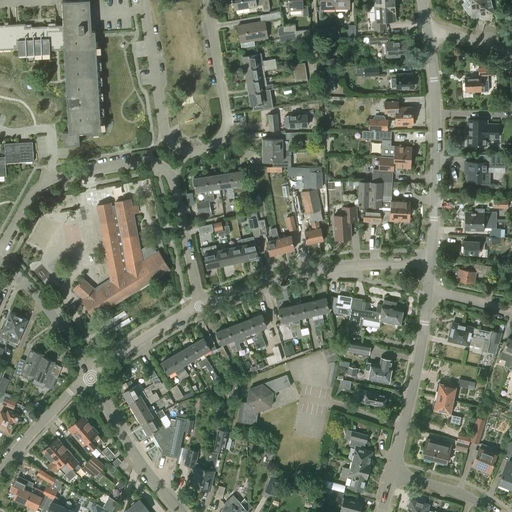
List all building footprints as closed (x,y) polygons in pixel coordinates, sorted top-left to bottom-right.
[(92,31),(91,21),(89,0),(73,0),(62,1),(63,24),(25,26),(25,23),(0,24),(0,49),(18,48),(19,55),(26,55),(27,62),(51,60),(50,49),(64,48),(65,48),(65,41),(68,41),(73,130),(63,131),(64,145),(80,144),(79,133),(93,132),(93,133),(99,133),(99,131),(101,131),(96,30),(92,31)] [(233,0),(235,9),(257,6),(255,0),(233,0)] [(262,0),(264,10),(270,9),(269,0),(262,0)] [(288,0),(290,10),(304,9),(302,0),(288,0)] [(490,19),(492,12),(493,12),(491,0),(465,0),(465,1),(473,13),(473,15),(476,15),(490,19)] [(374,29),(386,29),(386,21),(395,20),(395,13),(396,13),(395,4),(375,5),(376,21),(374,21),(374,29)] [(241,42),(268,37),(265,21),(238,25),(241,42)] [(344,36),(355,36),(355,25),(348,25),(348,29),(344,29),(344,36)] [(284,31),(283,26),(280,27),(277,29),(279,39),(274,40),(274,43),(310,37),(309,30),(295,31),(284,31)] [(317,36),(335,36),(335,27),(330,27),(330,28),(317,28),(317,36)] [(382,56),(400,56),(400,52),(407,52),(407,40),(381,41),(382,56)] [(262,61),(261,53),(243,56),(245,68),(275,63),(275,59),(262,61)] [(325,67),(340,67),(340,58),(325,58),(325,67)] [(247,81),(265,78),(264,70),(276,68),(275,63),(245,68),(247,81)] [(294,73),(306,71),(305,63),(292,65),(294,73)] [(365,76),(379,75),(379,66),(365,66),(365,76)] [(489,91),(488,84),(488,74),(493,74),(492,67),(479,67),(479,77),(464,78),(465,90),(482,90),(482,91),(489,91)] [(295,81),(307,79),(306,71),(294,73),(295,81)] [(397,78),(390,78),(390,87),(397,86),(397,87),(413,86),(413,76),(412,76),(412,73),(397,74),(397,78)] [(325,94),(335,93),(334,76),(324,76),(325,94)] [(266,85),(265,78),(247,81),(249,93),(273,89),(273,88),(272,84),(266,85)] [(251,105),(264,103),(267,102),(266,95),(279,92),(278,88),(273,88),(273,89),(249,93),(251,105)] [(399,106),(399,101),(385,101),(385,112),(396,112),(396,124),(413,124),(413,119),(413,109),(407,109),(407,106),(399,106)] [(270,127),(279,127),(278,114),(269,115),(270,127)] [(286,127),(307,126),(307,115),(285,116),(286,127)] [(385,119),(385,117),(383,115),(375,115),(373,117),(373,119),(369,119),(368,129),(387,130),(387,119),(385,119)] [(329,127),(334,124),(331,118),(326,121),(329,127)] [(488,120),(468,119),(468,144),(487,145),(487,137),(498,138),(499,124),(487,123),(488,120)] [(391,131),(362,130),(362,139),(375,139),(375,140),(382,140),(381,156),(394,156),(411,157),(412,148),(404,148),(405,146),(391,145),(391,131)] [(262,149),(290,149),(290,143),(289,132),(276,133),(276,138),(262,138),(262,149)] [(20,162),(34,161),(33,142),(19,143),(20,162)] [(6,163),(20,162),(19,143),(5,143),(6,157),(6,163)] [(290,166),(290,155),(290,149),(262,149),(263,161),(276,161),(277,167),(290,166)] [(379,169),(373,169),(372,180),(392,181),(392,167),(403,167),(403,165),(411,166),(411,157),(394,156),(381,156),(379,155),(379,169)] [(489,183),(490,172),(488,172),(488,162),(468,162),(468,181),(481,181),(481,183),(489,183)] [(321,166),(310,167),(311,188),(322,187),(321,166)] [(243,182),(242,170),(230,172),(234,197),(235,197),(234,192),(247,190),(246,182),(243,182)] [(234,197),(230,172),(218,174),(220,188),(228,187),(229,198),(234,197)] [(210,201),(214,200),(213,189),(220,188),(218,174),(206,176),(208,190),(210,201)] [(210,201),(208,190),(206,176),(194,178),(196,192),(203,190),(205,202),(198,203),(199,212),(210,211),(209,201),(210,201)] [(392,183),(392,182),(359,181),(359,197),(354,197),(354,205),(356,205),(390,207),(390,210),(410,211),(410,202),(404,202),(404,201),(391,200),(391,190),(392,189),(392,183)] [(317,188),(300,192),(305,214),(309,213),(321,210),(321,209),(321,208),(317,188)] [(110,278),(96,287),(94,288),(82,278),(73,289),(83,298),(84,300),(83,301),(92,317),(169,268),(158,250),(156,252),(151,244),(149,244),(140,250),(133,212),(138,211),(138,209),(137,205),(131,206),(130,198),(115,201),(116,205),(111,206),(110,202),(97,205),(110,278)] [(507,208),(507,199),(494,199),(493,208),(507,208)] [(343,240),(343,238),(351,238),(350,220),(357,220),(356,206),(342,206),(343,214),(334,215),(335,239),(338,239),(338,240),(343,240)] [(485,212),(485,209),(476,208),(476,212),(465,212),(465,220),(496,221),(496,213),(485,212)] [(410,219),(410,211),(390,210),(390,211),(363,210),(363,222),(381,222),(381,220),(402,221),(402,219),(410,219)] [(259,227),(260,235),(267,234),(264,219),(259,220),(257,212),(255,212),(256,213),(259,227)] [(259,227),(256,213),(251,214),(249,214),(252,228),(259,227)] [(289,230),(296,229),(293,216),(286,217),(289,230)] [(309,222),(304,223),(306,231),(305,231),(307,243),(323,240),(321,227),(320,228),(318,220),(309,222)] [(496,227),(496,221),(465,220),(465,228),(484,229),(484,226),(490,226),(490,227),(496,227)] [(200,233),(213,229),(212,223),(198,226),(200,233)] [(270,255),(282,251),(278,236),(276,227),(270,229),(272,239),(266,241),(270,255)] [(283,236),(283,234),(278,236),(282,251),(294,248),(290,235),(283,236)] [(485,248),(485,241),(465,241),(464,252),(479,253),(479,248),(485,248)] [(245,260),(258,258),(255,243),(242,245),(245,260)] [(220,266),(217,250),(216,245),(201,248),(203,254),(204,254),(207,268),(220,266)] [(233,263),(245,260),(242,245),(229,248),(233,263)] [(220,266),(233,263),(229,248),(217,250),(220,266)] [(491,274),(492,267),(470,262),(469,270),(459,268),(457,279),(474,282),(476,271),(491,274)] [(350,308),(352,297),(338,294),(336,305),(350,308)] [(320,325),(324,324),(321,312),(329,310),(326,297),(314,300),(320,325)] [(368,310),(370,301),(362,300),(362,299),(353,297),(352,306),(368,310)] [(395,307),(396,301),(384,298),(383,304),(378,303),(376,311),(401,316),(403,308),(395,307)] [(320,325),(314,300),(302,303),(305,316),(311,314),(313,320),(314,326),(316,336),(321,335),(319,325),(320,325)] [(297,338),(302,337),(299,323),(300,323),(298,317),(305,316),(302,303),(290,305),(296,329),(295,329),(297,338)] [(296,329),(290,305),(278,308),(281,321),(288,319),(291,330),(295,329),(296,329)] [(400,324),(401,316),(376,311),(368,310),(352,306),(351,306),(347,327),(360,330),(362,318),(379,322),(380,320),(400,324)] [(13,314),(11,313),(4,331),(1,330),(0,332),(0,335),(9,340),(19,316),(18,316),(17,314),(15,314),(13,314)] [(261,346),(265,345),(261,333),(262,333),(260,328),(266,326),(261,314),(250,318),(261,346)] [(21,317),(19,316),(9,340),(17,343),(19,338),(27,320),(25,319),(25,318),(22,317),(21,317)] [(261,346),(250,318),(239,322),(243,334),(244,334),(246,339),(252,337),(257,348),(261,346)] [(243,334),(239,322),(227,327),(236,351),(241,349),(238,342),(246,339),(244,334),(243,334)] [(491,332),(453,322),(451,331),(498,343),(501,333),(491,330),(491,332)] [(236,351),(227,327),(216,331),(220,343),(228,341),(232,352),(236,351)] [(496,351),(498,343),(451,331),(449,339),(482,347),(481,350),(487,351),(488,349),(496,351)] [(213,369),(209,362),(203,352),(209,348),(203,337),(192,343),(199,354),(202,360),(205,365),(209,371),(210,371),(213,369)] [(503,350),(502,349),(499,358),(506,361),(504,365),(509,367),(511,359),(511,339),(508,338),(503,350)] [(369,355),(371,344),(349,340),(349,344),(344,343),(342,351),(349,352),(349,351),(369,355)] [(199,354),(192,343),(182,349),(188,361),(199,354)] [(327,363),(340,358),(335,345),(322,349),(327,363)] [(221,358),(227,355),(223,346),(217,349),(221,358)] [(292,346),(283,349),(285,356),(294,353),(292,346)] [(184,377),(188,374),(182,364),(188,361),(182,349),(171,356),(184,377)] [(35,375),(44,355),(32,350),(27,361),(21,359),(15,374),(21,376),(23,370),(35,375)] [(56,376),(51,373),(55,363),(43,357),(44,355),(35,375),(34,378),(46,383),(45,386),(51,389),(56,376)] [(184,377),(171,356),(161,362),(167,373),(174,369),(180,379),(184,377)] [(390,367),(392,359),(381,357),(380,365),(366,362),(365,370),(390,375),(391,367),(390,367)] [(334,387),(338,362),(332,361),(327,385),(334,387)] [(356,375),(357,368),(349,366),(347,374),(356,375)] [(388,382),(390,375),(365,370),(364,377),(369,378),(388,382)] [(248,402),(240,401),(237,421),(256,424),(258,411),(271,406),(273,392),(291,385),(286,374),(250,388),(248,402)] [(120,385),(124,391),(123,392),(129,403),(145,393),(151,390),(162,383),(157,375),(151,378),(154,383),(139,392),(135,385),(130,388),(126,382),(120,385)] [(0,383),(0,390),(4,393),(9,380),(3,377),(0,383)] [(457,385),(467,388),(467,387),(474,389),(475,382),(459,378),(457,385)] [(351,381),(342,379),(337,379),(335,393),(341,387),(349,389),(351,381)] [(228,394),(238,394),(237,383),(228,384),(228,394)] [(456,386),(440,383),(439,384),(437,383),(436,390),(438,390),(437,396),(453,400),(456,386)] [(176,384),(170,388),(176,398),(182,394),(176,384)] [(384,405),(386,394),(361,389),(359,401),(384,405)] [(156,392),(153,393),(151,390),(145,393),(129,403),(134,410),(146,403),(144,400),(148,398),(151,403),(159,398),(156,391),(155,391),(156,392)] [(4,395),(2,394),(0,398),(0,401),(2,403),(2,404),(13,409),(16,401),(10,399),(11,395),(5,392),(4,395)] [(450,413),(453,400),(437,396),(436,401),(434,401),(432,407),(434,408),(434,409),(450,413)] [(32,408),(36,412),(42,407),(37,403),(32,408)] [(146,403),(134,410),(142,423),(164,410),(163,409),(157,412),(156,409),(151,412),(147,406),(146,403)] [(160,430),(166,427),(165,426),(160,417),(166,413),(164,410),(142,423),(148,433),(152,431),(159,427),(160,430)] [(19,416),(9,411),(7,415),(1,413),(0,415),(0,427),(8,431),(10,429),(14,421),(16,422),(19,416)] [(459,424),(460,417),(451,415),(450,422),(459,424)] [(96,445),(102,440),(96,432),(81,416),(75,421),(95,444),(96,445)] [(169,454),(178,416),(176,416),(175,419),(174,425),(170,424),(169,424),(165,426),(166,427),(160,430),(159,427),(152,431),(162,448),(161,453),(169,454)] [(179,456),(186,417),(178,416),(169,454),(179,456)] [(478,444),(485,420),(477,417),(470,441),(478,444)] [(191,432),(193,420),(187,419),(184,431),(191,432)] [(96,445),(95,444),(75,421),(69,427),(84,445),(90,451),(96,445)] [(223,451),(228,431),(218,429),(214,449),(223,451)] [(365,441),(367,434),(351,430),(349,438),(350,438),(349,443),(351,445),(354,446),(353,453),(352,460),(368,464),(371,451),(363,450),(364,448),(363,448),(365,441)] [(469,443),(470,437),(458,434),(457,440),(469,443)] [(446,463),(451,445),(427,438),(422,456),(446,463)] [(56,439),(50,444),(71,468),(75,472),(81,467),(71,456),(73,454),(67,448),(65,449),(56,439)] [(466,452),(467,450),(469,443),(457,440),(454,449),(466,452)] [(489,472),(496,454),(491,451),(492,447),(481,443),(479,447),(472,465),(489,472)] [(71,468),(50,444),(43,451),(52,461),(48,464),(54,471),(59,467),(64,474),(71,468)] [(508,460),(511,450),(511,446),(507,445),(502,457),(508,460)] [(109,460),(113,456),(105,447),(101,451),(109,460)] [(201,487),(205,468),(201,467),(202,463),(195,462),(198,451),(188,448),(184,464),(196,467),(194,478),(189,476),(187,483),(192,485),(201,487)] [(213,470),(216,460),(216,458),(215,458),(216,454),(206,451),(204,464),(202,463),(201,467),(205,468),(201,487),(209,489),(213,471),(213,470)] [(100,472),(105,466),(93,455),(87,461),(88,462),(99,471),(100,472)] [(118,457),(113,462),(117,466),(121,461),(118,457)] [(366,478),(369,464),(368,464),(352,460),(350,468),(342,467),(340,475),(345,477),(345,474),(348,474),(348,475),(353,476),(350,487),(362,490),(365,478),(366,478)] [(94,477),(99,471),(88,462),(82,467),(94,477)] [(511,463),(507,462),(498,484),(511,489),(511,463)] [(55,479),(56,478),(46,473),(43,478),(48,481),(48,483),(50,484),(50,483),(53,484),(55,479)] [(274,495),(280,480),(271,476),(265,491),(274,495)] [(14,498),(25,503),(30,492),(33,487),(16,479),(11,491),(16,493),(14,498)] [(53,484),(52,487),(58,490),(61,483),(55,479),(53,484)] [(245,494),(249,482),(242,479),(238,491),(245,494)] [(345,484),(325,479),(324,485),(343,491),(345,484)] [(120,480),(117,485),(121,489),(125,484),(120,480)] [(52,487),(49,485),(50,484),(48,483),(42,495),(47,497),(52,487)] [(219,484),(217,495),(224,497),(226,486),(219,484)] [(316,496),(317,486),(310,485),(309,495),(316,496)] [(60,511),(63,507),(57,504),(58,500),(57,497),(55,496),(58,490),(52,487),(47,497),(48,497),(46,500),(51,502),(46,511),(60,511)] [(358,511),(361,501),(342,497),(343,492),(334,489),(333,495),(336,496),(335,501),(343,503),(341,509),(342,510),(341,511),(358,511)] [(37,508),(42,497),(30,492),(25,503),(37,508)] [(238,511),(248,502),(245,498),(241,502),(233,494),(225,502),(226,504),(221,508),(223,510),(220,511),(238,511)] [(105,500),(97,496),(94,501),(103,506),(106,508),(106,509),(111,511),(112,511),(118,502),(107,496),(105,500)] [(149,511),(149,510),(140,499),(123,511),(149,511)] [(408,511),(425,511),(428,504),(411,499),(407,511),(408,511)] [(248,511),(247,510),(252,506),(248,502),(238,511),(248,511)]
